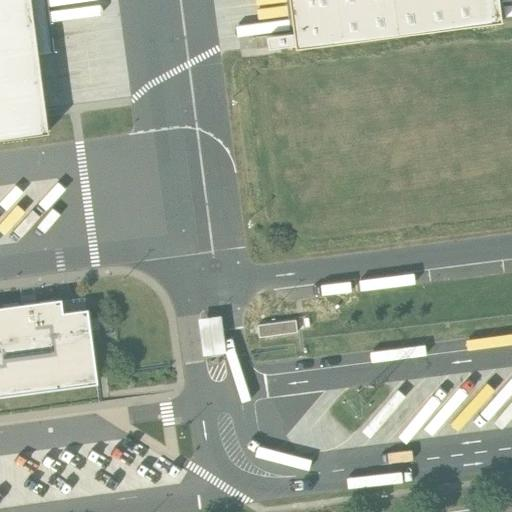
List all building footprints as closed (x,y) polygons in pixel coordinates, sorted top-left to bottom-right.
[(0,0),(0,139),(46,133),(28,0),(0,0)] [(287,0),(294,46),(295,46),(295,48),(501,21),(500,19),(501,19),(498,0),(287,0)] [(61,299),(0,307),(0,397),(97,384),(87,310),(62,313),(61,299)] [(295,321),(257,326),(259,338),(297,333),(295,321)] [(216,322),(203,323),(207,351),(220,349),(216,322)]
